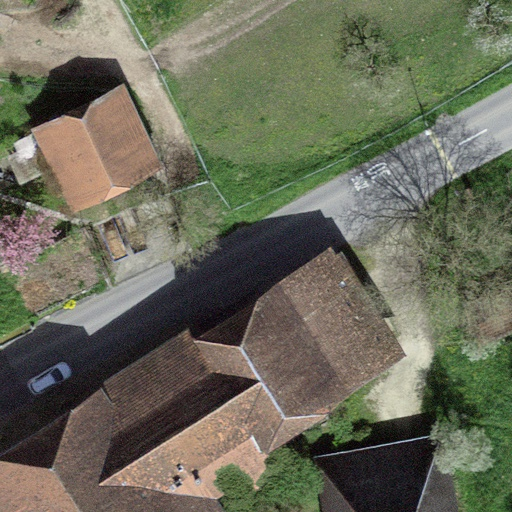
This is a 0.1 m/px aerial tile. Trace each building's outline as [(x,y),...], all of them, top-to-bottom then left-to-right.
[(72,207),(164,163),(123,78),(31,122),(72,207)] [(336,250),(330,240),(257,285),(329,401),(409,351),(343,246),(336,250)] [(329,401),(257,285),(193,326),(188,319),(0,439),(0,511),(223,511),(229,509),(217,490),(235,479),(249,501),(303,467),(281,433),(329,401)] [(478,339),(511,324),(511,290),(511,289),(465,309),(478,339)] [(320,511),(456,511),(440,428),(309,454),(320,511)]
